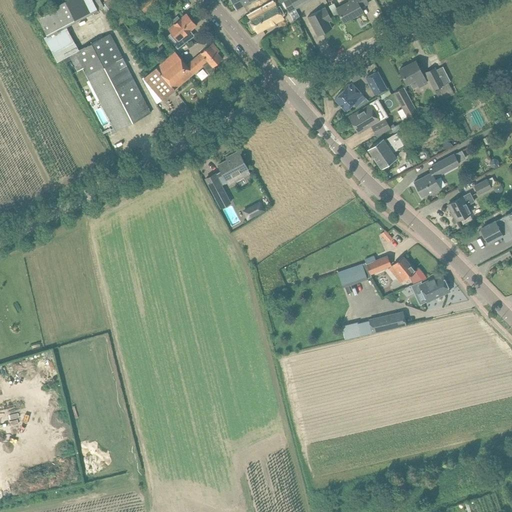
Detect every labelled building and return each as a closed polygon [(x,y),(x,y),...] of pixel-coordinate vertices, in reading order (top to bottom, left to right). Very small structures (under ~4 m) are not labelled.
[(68,0),(37,16),(48,37),(66,27),(98,11),(98,9),(102,7),(103,6),(103,5),(100,0),(68,0)] [(103,6),(102,7),(108,14),(120,5),(116,0),(106,0),(106,1),(104,2),(105,4),(103,5),(103,6)] [(143,0),(139,3),(145,12),(161,0),(143,0)] [(253,0),(231,0),(237,9),(253,0)] [(289,12),(295,8),(290,0),(278,0),(257,11),(248,16),(257,32),(284,18),(277,7),(284,3),(289,12)] [(290,0),(295,8),(310,0),(290,0)] [(368,3),(366,0),(348,0),(349,0),(336,7),(344,22),(363,12),(360,7),(368,3)] [(307,17),(313,27),(318,36),(332,28),(328,22),(332,20),(325,7),(307,17)] [(175,24),(169,29),(172,32),(170,34),(176,41),(174,43),(178,49),(185,43),(180,38),(184,35),(188,31),(195,25),(186,14),(180,19),(178,16),(172,21),(175,24)] [(124,15),(115,21),(118,26),(127,20),(124,15)] [(66,27),(48,37),(45,38),(57,62),(69,55),(79,50),(66,27)] [(110,34),(79,50),(69,55),(78,71),(83,68),(115,131),(150,113),(110,34)] [(144,78),(162,100),(202,65),(209,73),(215,68),(213,66),(222,59),(217,53),(219,51),(212,43),(187,65),(175,52),(156,67),(144,78)] [(162,58),(168,54),(162,46),(156,50),(162,58)] [(426,81),(420,70),(415,61),(399,69),(406,82),(414,78),(418,85),(426,81)] [(424,72),(433,88),(439,101),(454,94),(448,82),(451,81),(443,67),(436,70),(435,66),(424,72)] [(353,82),(361,78),(358,71),(350,76),(353,82)] [(386,88),(377,71),(366,77),(376,94),(386,88)] [(352,83),(346,88),(335,98),(346,110),(352,104),(357,100),(356,99),(362,94),(352,83)] [(418,114),(415,107),(404,87),(394,92),(403,108),(408,119),(418,114)] [(390,128),(384,118),(379,120),(370,104),(359,111),(349,117),(359,133),(367,128),(366,128),(370,126),(376,136),(390,128)] [(403,108),(398,111),(404,122),(408,119),(403,108)] [(381,168),(397,157),(392,150),(408,142),(403,131),(385,140),(384,138),(368,149),(381,168)] [(250,173),(238,151),(230,156),(231,158),(218,165),(221,171),(215,174),(206,178),(217,200),(226,195),(221,185),(227,182),(228,184),(250,173)] [(459,151),(454,154),(457,161),(463,158),(459,151)] [(430,194),(438,189),(440,188),(434,177),(459,164),(457,161),(454,154),(428,168),(431,172),(414,181),(422,196),(429,192),(430,194)] [(490,160),(489,164),(491,167),(495,168),(498,166),(499,163),(497,159),(494,158),(490,160)] [(478,194),(491,187),(487,179),(474,186),(478,194)] [(456,220),(465,216),(472,212),(464,196),(448,204),(456,220)] [(259,201),(253,205),(258,214),(264,211),(259,201)] [(490,224),(481,228),(488,243),(502,235),(498,228),(507,224),(511,233),(511,212),(503,217),(495,221),(490,224)] [(385,230),(381,234),(388,242),(392,239),(385,230)] [(370,274),(391,265),(387,256),(366,265),(370,274)] [(420,278),(415,271),(403,256),(389,268),(401,283),(410,275),(415,282),(420,278)] [(362,263),(337,272),(343,287),(367,279),(362,264),(362,263)] [(442,274),(422,284),(420,281),(410,286),(419,305),(427,301),(427,302),(450,291),(442,274)] [(368,320),(371,333),(405,325),(402,312),(368,320)] [(465,500),(448,508),(450,511),(480,511),(475,500),(465,500)]
